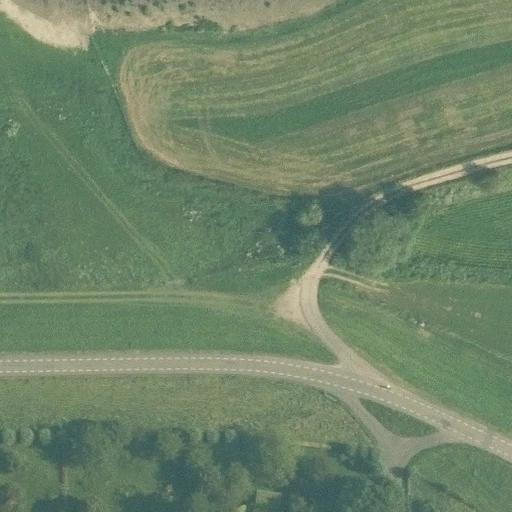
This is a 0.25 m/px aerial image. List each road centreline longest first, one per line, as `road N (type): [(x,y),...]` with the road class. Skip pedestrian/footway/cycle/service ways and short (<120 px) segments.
road 1 (tertiary): [(511,459),(358,391),(259,370),(0,372)]
road 2 (track): [(358,391),(305,302),(314,266),(385,195),(511,157)]
